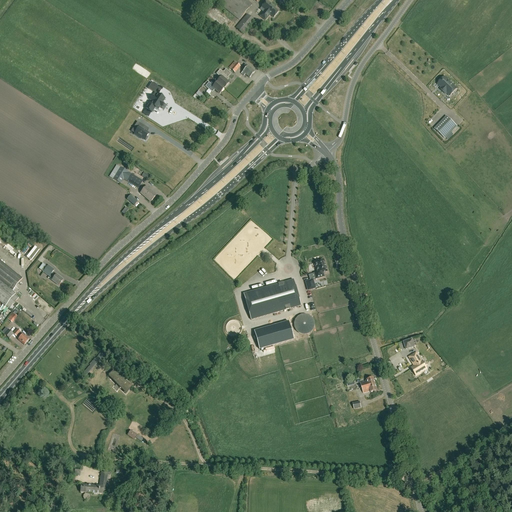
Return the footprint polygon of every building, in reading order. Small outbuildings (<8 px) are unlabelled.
[(239,20),(252,4),(246,0),(221,0),(219,4),(239,20)] [(270,5),(267,2),(261,8),(262,8),(265,10),(260,16),(265,21),(269,16),(271,16),(273,18),(279,12),(278,12),(274,9),(275,8),(271,4),(270,5)] [(244,34),(254,21),(247,15),(236,28),(244,34)] [(235,73),(240,67),(239,66),(234,62),(229,68),(235,73)] [(249,78),(255,72),(246,65),(244,66),(246,68),(245,70),(241,74),(244,76),(245,75),(249,78)] [(215,80),(217,82),(217,83),(224,89),(229,83),(226,81),(227,80),(226,79),(230,74),(226,70),(224,72),(222,72),(220,70),(216,74),(218,76),(215,80)] [(444,77),(438,84),(441,88),(440,89),(445,94),(447,93),(450,96),(457,89),(444,77)] [(224,89),(217,83),(213,87),(209,83),(205,87),(212,93),(214,90),(219,94),(224,89)] [(152,115),(155,111),(162,116),(164,113),(167,115),(169,112),(166,110),(169,107),(162,101),(167,95),(155,87),(151,92),(160,99),(158,102),(155,100),(152,103),(155,106),(153,109),(149,106),(146,110),(152,115)] [(457,127),(447,117),(435,129),(444,139),(457,127)] [(154,120),(149,127),(165,139),(168,135),(164,132),(166,129),(154,120)] [(138,128),(134,135),(141,139),(144,141),(145,140),(146,141),(148,137),(147,137),(149,134),(143,129),(144,126),(137,122),(135,126),(138,128)] [(179,153),(175,157),(181,161),(184,158),(179,153)] [(185,166),(192,158),(187,155),(181,162),(185,166)] [(113,179),(121,184),(123,180),(138,189),(143,181),(120,168),(113,179)] [(150,202),(156,195),(146,186),(140,193),(150,202)] [(134,206),(138,202),(130,196),(127,200),(134,206)] [(125,216),(130,211),(126,207),(121,212),(125,216)] [(0,301),(5,306),(6,305),(10,309),(18,298),(14,295),(15,294),(12,292),(22,279),(0,261),(0,301)] [(327,272),(324,261),(323,261),(319,262),(319,261),(316,262),(316,263),(315,263),(315,264),(314,265),(316,268),(318,273),(314,274),(316,280),(324,277),(323,274),(327,272),(327,273),(327,272)] [(54,270),(48,266),(47,267),(43,272),(50,278),(52,280),(52,281),(59,286),(63,280),(56,275),(55,276),(52,273),(54,270)] [(251,321),(301,306),(294,280),(244,295),(251,321)] [(298,317),(296,320),(295,324),(295,327),(297,331),(299,333),(303,334),(307,334),(310,332),(312,330),(314,326),(313,322),(312,319),(309,317),(305,315),(302,316),(298,317)] [(254,332),(259,350),(294,340),(288,322),(254,332)] [(13,334),(14,334),(8,329),(4,335),(9,339),(13,334)] [(24,345),(29,340),(23,334),(20,332),(21,332),(17,329),(14,334),(13,334),(19,339),(18,340),(24,345)] [(406,349),(414,347),(412,339),(404,342),(406,349)] [(421,362),(416,353),(409,357),(415,366),(411,368),(413,371),(416,375),(426,369),(422,361),(421,362)] [(93,368),(102,358),(101,358),(98,356),(92,363),(90,365),(93,368)] [(126,395),(132,387),(126,381),(127,380),(116,373),(113,371),(108,375),(109,377),(126,395)] [(362,388),(375,384),(374,378),(367,380),(367,381),(360,383),(362,388)] [(370,392),(377,390),(375,384),(362,388),(363,393),(370,391),(370,392)] [(134,440),(138,435),(131,430),(127,436),(134,440)] [(108,473),(102,472),(99,487),(81,485),(80,493),(85,493),(85,494),(83,496),(83,498),(84,500),(86,500),(87,493),(103,494),(103,491),(105,491),(107,479),(109,479),(110,476),(111,476),(111,473),(108,472),(108,473)]
